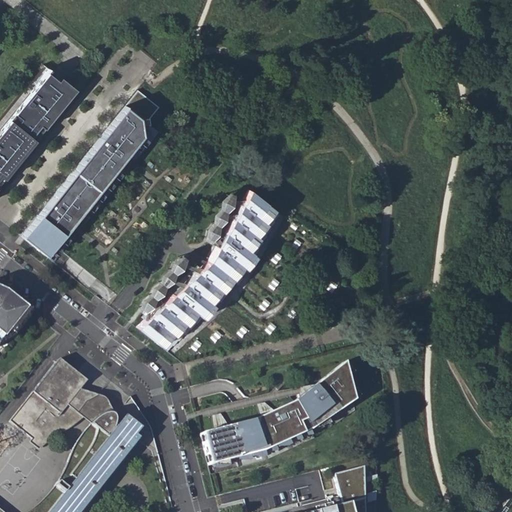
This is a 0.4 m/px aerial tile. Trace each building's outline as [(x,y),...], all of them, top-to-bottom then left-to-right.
[(0,180),(73,88),(46,67),(0,125),(0,180)] [(137,89),(124,105),(137,115),(146,123),(158,106),(137,89)] [(81,157),(20,236),(44,255),(139,131),(137,115),(124,105),(81,157)] [(206,257),(132,324),(166,352),(242,287),(283,216),(247,183),(206,257)] [(0,337),(5,332),(8,335),(28,310),(2,289),(0,288),(0,337)] [(55,359),(7,421),(29,439),(39,446),(45,441),(70,426),(80,417),(75,413),(83,402),(73,394),(76,389),(84,380),(55,359)] [(250,422),(199,435),(207,466),(260,452),(308,430),(351,401),(342,363),(292,402),(250,422)] [(98,396),(76,389),(73,394),(83,402),(75,413),(80,417),(87,424),(88,424),(98,413),(108,408),(102,398),(98,396)] [(76,511),(87,499),(89,500),(137,439),(131,435),(137,428),(122,416),(119,419),(117,417),(118,411),(116,407),(112,405),(108,408),(98,413),(88,424),(87,424),(75,439),(62,468),(52,485),(62,493),(47,511),(1,511),(0,511),(76,511)] [(36,449),(39,446),(29,439),(26,442),(36,449)] [(363,511),(362,467),(333,475),(341,505),(313,511),(363,511)] [(47,511),(62,493),(52,485),(44,495),(32,506),(22,511),(47,511)]
